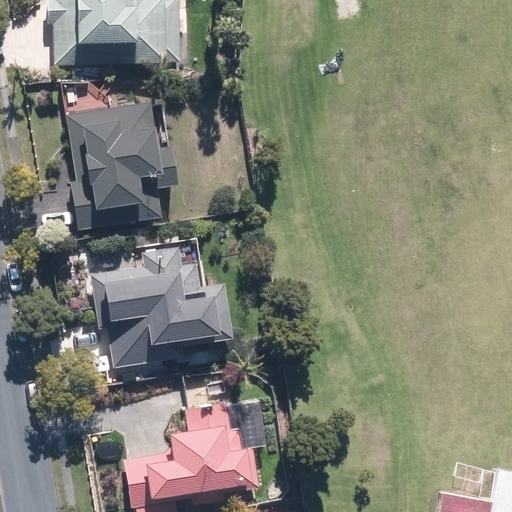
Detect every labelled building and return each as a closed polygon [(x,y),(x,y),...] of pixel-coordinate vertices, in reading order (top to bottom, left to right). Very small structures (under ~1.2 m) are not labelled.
[(54,0),(56,63),(183,60),(181,0),(54,0)] [(156,96),(69,111),(81,179),(72,180),(80,226),(168,211),(163,182),(185,179),(179,140),(164,142),(156,96)] [(241,229),(219,235),(225,257),(247,250),(241,229)] [(108,326),(115,365),(188,353),(186,341),(239,332),(229,277),(204,281),(200,257),(187,259),(184,240),(145,247),(147,262),(92,272),(101,327),(108,326)] [(127,457),(136,511),(180,511),(178,497),(192,495),(193,503),(229,497),(227,489),(263,483),(255,440),(244,442),(241,425),(232,426),(227,398),(187,405),(190,424),(173,427),(177,448),(127,457)] [(438,511),(511,511),(511,472),(498,469),(493,501),(442,492),(438,511)]
